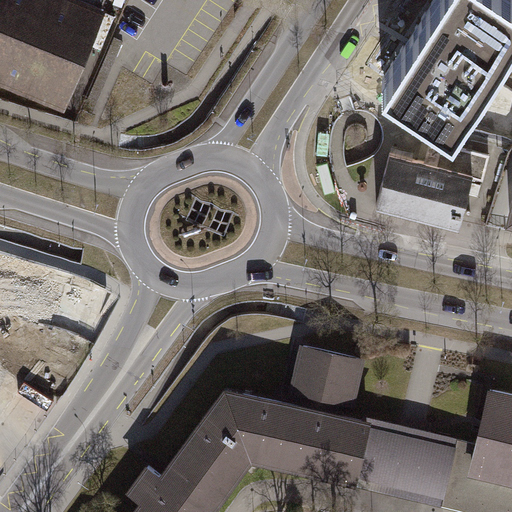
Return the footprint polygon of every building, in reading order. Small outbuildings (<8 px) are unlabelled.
[(111,0),(0,0),(0,91),(65,118),(113,1),(111,0)] [(511,0),(445,0),(386,91),(460,139),(502,74),(511,58),(511,0)] [(511,58),(502,74),(511,79),(511,58)] [(391,152),(378,205),(461,226),(474,173),(391,152)] [(83,362),(102,298),(0,268),(0,344),(5,346),(7,340),(83,362)] [(217,511),(255,461),(360,485),(376,419),(355,414),(368,357),(302,341),(290,397),(229,385),(164,473),(149,462),(129,491),(142,499),(132,511),(217,511)] [(0,430),(30,380),(0,362),(0,430)] [(511,511),(511,390),(493,386),(480,442),(376,419),(360,485),(465,510),(473,511),(511,511)]
